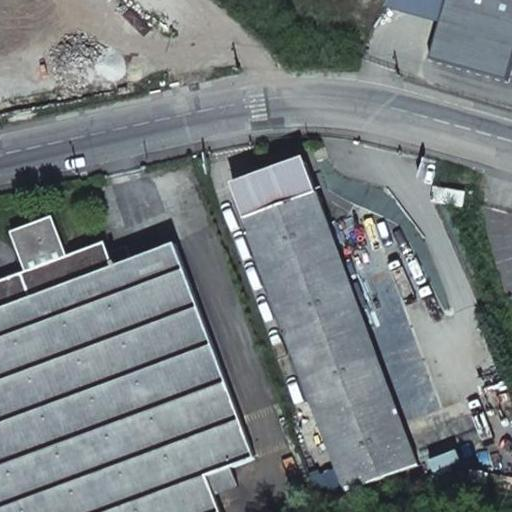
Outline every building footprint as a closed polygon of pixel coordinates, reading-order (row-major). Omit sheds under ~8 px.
[(395,0),(390,11),(440,24),(446,0),(395,0)] [(511,0),(446,0),(440,24),(429,61),(507,83),(511,64),(511,0)] [(308,165),(307,164),(302,165),(235,190),(344,492),(419,465),(308,166),(308,165)] [(431,203),(463,208),(465,193),(433,188),(431,203)] [(256,460),(176,245),(129,262),(124,247),(110,252),(105,243),(69,257),(54,218),(12,234),(26,273),(0,282),(0,511),(220,511),(208,477),(256,460)]
